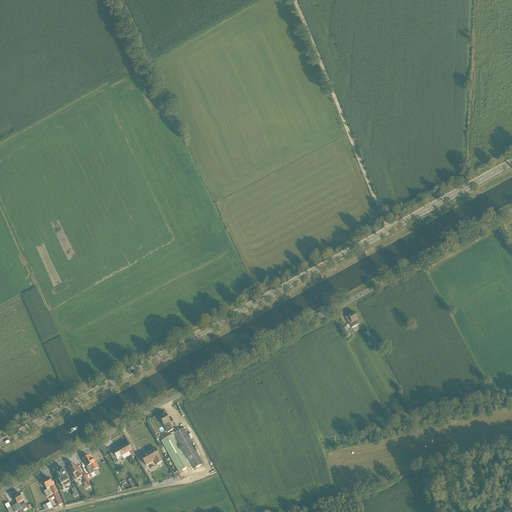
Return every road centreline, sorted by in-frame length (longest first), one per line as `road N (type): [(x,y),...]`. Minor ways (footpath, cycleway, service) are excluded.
road 1 (secondary): [(0,443),(511,162)]
road 2 (unclassified): [(0,493),(511,212)]
road 3 (track): [(388,230),(294,0)]
road 4 (unclassified): [(214,475),(57,511)]
